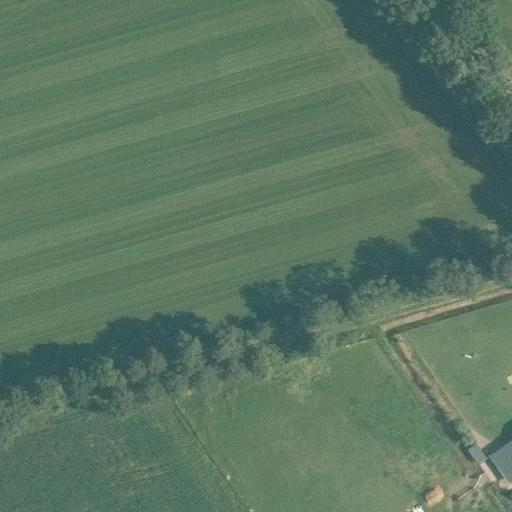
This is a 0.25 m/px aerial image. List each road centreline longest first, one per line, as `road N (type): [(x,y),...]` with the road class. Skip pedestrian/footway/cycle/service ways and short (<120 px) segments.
road 1 (track): [(0,425),(511,280)]
road 2 (unclassified): [(511,130),(421,0)]
